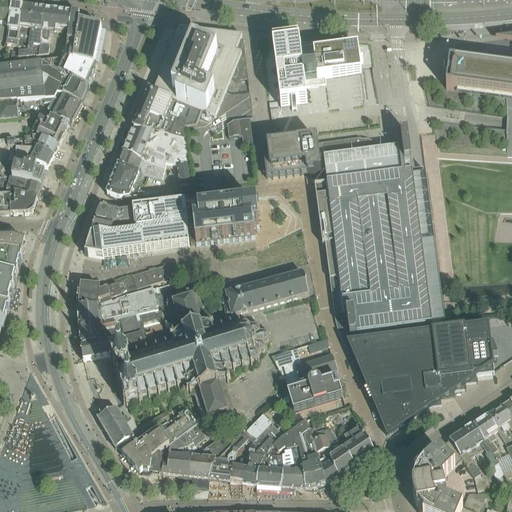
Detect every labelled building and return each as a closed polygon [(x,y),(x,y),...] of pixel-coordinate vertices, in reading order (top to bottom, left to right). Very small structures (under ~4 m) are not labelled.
[(5,27),(9,28),(12,6),(1,5),(0,15),(0,42),(3,42),(5,27)] [(9,28),(6,47),(17,48),(23,8),(12,6),(9,28)] [(17,53),(16,60),(19,60),(19,52),(28,51),(31,30),(34,10),(23,8),(17,48),(17,53)] [(19,60),(18,63),(34,61),(36,61),(38,57),(39,54),(37,53),(37,48),(39,48),(41,40),(45,11),(34,10),(31,30),(28,51),(19,52),(19,60)] [(39,48),(38,57),(49,56),(50,50),(49,49),(51,36),(57,37),(57,34),(63,35),(64,32),(69,33),(72,15),(66,14),(45,11),(41,40),(39,48)] [(72,15),(69,33),(66,60),(75,59),(79,23),(80,16),(72,15)] [(102,30),(79,23),(75,59),(66,60),(65,61),(94,68),(100,36),(102,30)] [(180,30),(154,94),(216,119),(219,139),(229,137),(229,140),(239,139),(239,140),(242,140),(242,136),(252,134),(250,121),(253,121),(253,120),(252,111),(250,95),(249,87),(243,41),(241,41),(242,38),(180,30)] [(511,38),(496,41),(511,43),(511,72),(461,66),(450,65),(449,66),(453,67),(452,75),(445,74),(444,80),(451,81),(450,90),(446,89),(446,90),(457,92),(457,96),(511,102),(511,38)] [(300,46),(273,50),(275,64),(281,108),(292,107),(292,112),(297,112),(297,106),(307,105),(304,83),(362,76),(361,69),(360,65),(363,65),(362,60),(360,60),(358,50),(328,53),(328,54),(327,54),(326,46),(300,49),(300,47),(300,46)] [(58,73),(89,89),(89,90),(90,88),(98,69),(94,68),(65,61),(64,61),(58,73)] [(0,68),(0,103),(19,102),(46,100),(56,99),(59,92),(83,105),(83,104),(82,104),(84,99),(42,77),(40,64),(0,68)] [(84,99),(85,99),(89,89),(58,73),(41,64),(40,64),(42,77),(84,99)] [(59,92),(56,99),(53,103),(49,111),(72,123),(82,105),(83,105),(59,92)] [(197,127),(200,120),(202,113),(154,94),(149,92),(133,132),(137,134),(153,132),(187,140),(185,129),(197,127)] [(0,121),(20,120),(19,102),(0,103),(0,121)] [(32,135),(26,135),(27,140),(38,139),(59,149),(70,128),(47,118),(46,121),(42,119),(41,121),(37,121),(32,132),(32,135)] [(166,164),(167,165),(178,167),(189,165),(187,140),(153,132),(137,134),(133,132),(125,153),(142,160),(141,162),(149,166),(164,172),(166,164)] [(253,146),(252,134),(242,136),(242,140),(243,148),(253,146)] [(400,135),(402,149),(399,150),(382,152),(376,153),(324,159),(324,160),(326,173),(326,175),(326,176),(327,186),(315,187),(323,246),(325,246),(330,281),(330,282),(334,281),(338,316),(339,318),(339,320),(340,323),(340,325),(341,327),(341,329),(343,334),(345,339),(433,327),(422,244),(434,242),(425,173),(413,174),(412,164),(408,134),(400,135)] [(36,149),(54,158),(59,149),(38,139),(27,140),(7,142),(8,150),(36,149)] [(322,145),(324,159),(376,153),(376,152),(376,148),(374,145),(372,142),(368,141),(365,141),(361,141),(361,140),(322,145)] [(323,160),(324,160),(324,159),(322,145),(318,146),(317,141),(268,147),(268,148),(264,149),(264,150),(263,150),(266,179),(268,179),(268,180),(272,179),(272,180),(325,174),(323,160)] [(28,165),(48,170),(54,158),(36,149),(8,150),(7,142),(0,142),(0,177),(7,179),(2,175),(9,163),(28,165)] [(222,145),(199,147),(200,159),(223,157),(222,145)] [(166,171),(167,165),(166,164),(164,172),(149,166),(141,162),(142,160),(125,153),(119,167),(136,174),(144,176),(164,181),(165,171),(166,171)] [(247,164),(210,168),(212,182),(249,178),(247,164)] [(180,187),(192,186),(189,165),(178,167),(180,187)] [(121,201),(126,200),(137,199),(141,188),(139,188),(144,176),(136,174),(119,167),(107,196),(115,199),(121,201)] [(22,182),(42,188),(45,174),(25,169),(25,172),(16,169),(12,180),(22,182)] [(19,195),(38,202),(42,188),(22,182),(12,180),(7,179),(0,177),(0,190),(16,195),(19,195)] [(0,217),(33,217),(38,202),(19,195),(16,195),(15,199),(11,199),(11,197),(0,197),(0,217)] [(246,198),(186,205),(188,222),(191,248),(255,241),(254,230),(260,230),(257,206),(247,207),(246,198)] [(85,256),(85,257),(103,260),(147,254),(146,251),(172,247),(188,245),(188,248),(190,248),(187,230),(188,230),(188,222),(186,205),(164,208),(147,210),(133,211),(133,212),(135,227),(136,236),(113,238),(94,234),(93,234),(92,237),(91,238),(93,238),(91,244),(89,250),(89,251),(87,256),(85,256)] [(120,229),(135,227),(133,212),(120,213),(105,210),(101,212),(97,223),(120,229)] [(136,236),(135,227),(120,229),(97,223),(93,234),(94,234),(113,238),(136,236)] [(14,241),(0,240),(0,253),(11,254),(23,256),(24,256),(27,244),(26,244),(14,241)] [(387,437),(431,408),(442,407),(442,401),(442,400),(453,398),(454,399),(454,395),(454,393),(466,391),(465,386),(467,386),(477,384),(476,379),(478,379),(493,376),(495,376),(494,373),(488,327),(465,330),(455,331),(446,332),(446,330),(445,326),(434,242),(422,244),(433,327),(345,339),(350,349),(364,383),(368,392),(365,393),(369,401),(372,401),(387,437)] [(0,321),(4,323),(4,322),(6,322),(7,317),(8,315),(6,315),(7,311),(9,311),(23,256),(11,254),(0,253),(0,321)] [(100,288),(79,287),(78,298),(99,300),(127,290),(129,295),(150,288),(168,282),(171,281),(170,279),(178,276),(175,265),(163,268),(156,271),(148,273),(144,274),(124,280),(112,284),(106,286),(100,287),(100,288)] [(235,294),(223,297),(226,320),(226,321),(231,319),(232,319),(239,317),(309,297),(303,275),(249,290),(247,284),(233,288),(235,294)] [(97,310),(77,309),(79,331),(101,327),(162,313),(164,312),(161,297),(158,298),(158,295),(160,294),(159,289),(151,291),(126,298),(113,303),(97,310)] [(78,298),(77,309),(97,310),(113,303),(112,301),(127,296),(129,295),(127,290),(99,300),(78,298)] [(113,361),(110,362),(111,364),(113,363),(117,374),(114,375),(115,377),(117,376),(122,391),(120,392),(120,394),(122,393),(126,404),(124,405),(124,406),(126,406),(127,408),(129,407),(128,405),(138,402),(138,403),(141,403),(140,400),(142,400),(142,398),(140,398),(139,397),(147,394),(148,397),(150,397),(149,394),(157,392),(158,394),(160,394),(159,391),(167,389),(168,392),(170,391),(169,388),(176,386),(177,389),(179,388),(179,385),(186,383),(188,390),(186,391),(186,392),(189,391),(190,395),(191,395),(191,396),(197,398),(198,397),(199,403),(198,404),(199,405),(200,405),(202,411),(200,411),(201,413),(202,413),(204,418),(202,419),(203,420),(204,420),(205,422),(211,420),(210,417),(226,412),(226,414),(227,416),(233,415),(232,412),(233,412),(233,411),(232,411),(230,405),(231,404),(230,404),(228,397),(229,397),(229,396),(227,397),(225,390),(227,390),(226,389),(225,389),(223,383),(227,382),(228,385),(229,384),(229,381),(231,380),(231,378),(228,379),(226,371),(233,369),(234,372),(236,372),(235,369),(242,367),(243,370),(245,369),(244,366),(250,364),(251,367),(253,367),(252,364),(257,362),(259,364),(260,363),(258,361),(260,357),(265,353),(267,353),(268,352),(266,351),(264,346),(269,342),(271,343),(271,341),(269,341),(268,335),(269,334),(268,333),(267,334),(261,334),(259,329),(260,327),(259,326),(258,328),(251,327),(247,324),(247,322),(246,322),(245,324),(241,326),(240,323),(238,323),(239,326),(232,328),(231,325),(229,326),(230,329),(223,331),(222,328),(220,329),(221,332),(215,334),(212,327),(215,326),(214,324),(212,325),(211,322),(210,323),(210,321),(206,319),(204,320),(202,313),(203,313),(203,312),(201,312),(199,306),(201,306),(200,304),(199,304),(197,299),(198,299),(198,297),(197,297),(196,295),(190,297),(191,300),(175,305),(174,302),(168,304),(169,306),(167,306),(168,308),(169,307),(171,313),(169,314),(170,315),(171,315),(173,321),(172,321),(172,323),(173,322),(175,328),(174,328),(174,330),(175,329),(177,336),(173,337),(172,334),(171,334),(171,337),(169,338),(170,340),(173,339),(175,346),(168,348),(167,346),(164,346),(165,349),(158,351),(157,349),(155,349),(155,352),(148,354),(147,351),(145,352),(146,355),(138,357),(138,354),(135,355),(136,358),(128,360),(126,355),(124,356),(125,358),(114,361),(114,359),(112,359),(113,361)] [(101,327),(79,331),(81,343),(146,331),(148,330),(158,328),(166,326),(166,325),(162,313),(101,327)] [(146,331),(81,343),(82,348),(81,348),(83,363),(84,363),(112,357),(112,356),(116,356),(118,356),(146,348),(143,336),(147,334),(146,331)] [(326,342),(322,343),(316,345),(319,352),(329,349),(327,341),(326,342)] [(283,355),(272,359),(289,389),(291,388),(300,386),(295,368),(302,366),(297,351),(295,351),(294,352),(292,353),(292,352),(290,353),(291,353),(288,354),(287,354),(284,355),(283,355)] [(302,366),(295,368),(300,386),(329,377),(339,374),(338,373),(332,357),(302,366)] [(293,394),(288,395),(294,414),(304,412),(343,400),(343,399),(340,390),(340,389),(336,390),(332,382),(331,382),(329,377),(300,386),(291,388),(293,394)] [(511,401),(503,407),(511,420),(511,401)] [(52,511),(93,505),(94,505),(101,504),(50,407),(44,411),(53,428),(54,440),(24,445),(20,446),(0,511),(52,511)] [(488,418),(496,431),(501,428),(504,433),(510,430),(511,433),(511,420),(503,407),(488,418)] [(98,421),(99,421),(104,431),(105,432),(107,436),(108,437),(116,450),(115,450),(116,451),(117,451),(118,450),(123,456),(138,446),(150,437),(149,435),(171,422),(166,414),(138,431),(131,435),(126,426),(131,423),(127,417),(122,420),(117,410),(99,420),(98,421)] [(123,456),(122,457),(137,473),(150,474),(152,461),(192,430),(193,432),(196,429),(199,426),(189,413),(179,418),(151,438),(150,437),(138,446),(123,456)] [(263,417),(247,433),(252,438),(255,441),(271,425),(263,417)] [(493,444),(497,441),(494,436),(498,434),(496,431),(488,418),(482,421),(473,427),(493,456),(496,463),(502,460),(498,453),(499,453),(493,444)] [(229,431),(240,425),(236,419),(226,426),(229,431)] [(281,442),(274,448),(279,454),(286,450),(287,452),(299,449),(304,471),(303,471),(306,492),(312,493),(326,489),(327,488),(316,454),(317,454),(313,442),(311,436),(306,423),(304,424),(305,425),(289,436),(289,435),(287,437),(284,438),(281,442)] [(274,448),(281,442),(284,438),(271,425),(255,441),(246,451),(250,456),(249,459),(247,471),(245,471),(242,487),(257,489),(259,471),(266,456),(268,454),(274,448)] [(368,463),(367,462),(367,461),(375,456),(366,438),(368,437),(365,430),(365,431),(362,432),(360,427),(358,425),(349,431),(347,427),(345,429),(343,428),(340,430),(340,432),(340,433),(341,436),(336,439),(356,469),(363,464),(364,465),(368,463)] [(462,434),(477,457),(485,453),(487,457),(486,458),(494,471),(499,467),(496,463),(493,456),(473,427),(462,434)] [(150,474),(150,476),(162,477),(163,468),(169,469),(171,455),(189,449),(194,445),(196,449),(207,440),(201,433),(197,437),(193,432),(192,430),(152,461),(150,474)] [(314,435),(311,436),(313,442),(326,437),(330,449),(329,450),(327,451),(329,456),(334,469),(340,479),(356,469),(336,439),(330,430),(325,432),(324,432),(314,435)] [(192,459),(189,480),(209,482),(215,466),(242,438),(235,431),(222,438),(219,442),(218,441),(213,447),(206,451),(205,452),(204,457),(199,456),(194,459),(192,459)] [(215,466),(209,482),(227,484),(230,485),(233,469),(236,458),(237,453),(252,438),(247,433),(247,434),(242,438),(215,466)] [(462,434),(449,443),(450,444),(463,463),(475,482),(480,478),(470,462),(477,457),(462,434)] [(326,437),(313,442),(317,454),(316,454),(327,488),(340,479),(334,469),(329,456),(327,451),(329,450),(330,449),(326,437)] [(461,511),(453,509),(447,506),(443,481),(447,476),(453,470),(463,463),(450,444),(438,455),(432,461),(423,470),(421,471),(420,473),(419,474),(418,476),(417,477),(416,479),(417,479),(416,481),(415,484),(415,486),(414,488),(413,488),(413,490),(413,492),(413,495),(413,496),(413,499),(414,500),(414,503),(415,504),(415,505),(416,508),(417,509),(418,511),(419,511),(481,511),(486,497),(469,498),(465,509),(473,511),(461,511)] [(163,468),(162,477),(163,477),(173,478),(189,480),(192,459),(193,458),(196,455),(195,453),(198,451),(196,449),(194,445),(189,449),(171,455),(169,469),(163,468)] [(296,473),(295,492),(306,492),(303,471),(302,471),(298,452),(291,453),(296,473)] [(283,475),(282,491),(295,492),(296,473),(291,453),(286,455),(281,457),(283,459),(284,467),(283,475)] [(259,471),(257,489),(260,490),(260,489),(269,490),(270,490),(271,475),(272,471),(274,462),(276,461),(276,460),(272,459),(268,454),(266,456),(259,471)] [(240,470),(233,469),(230,485),(242,487),(245,471),(247,471),(249,459),(247,459),(247,462),(243,462),(241,463),(240,470)] [(272,471),(271,475),(270,490),(282,491),(283,475),(284,467),(283,459),(276,460),(276,461),(274,462),(272,471)] [(494,471),(491,472),(494,477),(501,472),(499,467),(494,471)] [(511,511),(511,469),(503,474),(504,477),(511,492),(511,495),(507,511),(511,511)] [(501,472),(494,477),(497,482),(504,477),(503,474),(501,472)] [(208,499),(226,501),(227,494),(209,492),(208,499)]
